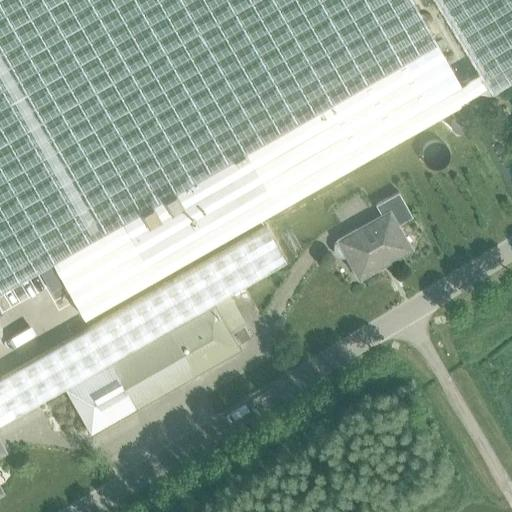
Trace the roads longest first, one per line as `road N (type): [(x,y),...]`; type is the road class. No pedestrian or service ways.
road 1 (unclassified): [(511,245),(75,511)]
road 2 (track): [(511,492),(401,312)]
road 3 (unknown): [(511,293),(472,318),(432,324),(367,364),(344,346)]
